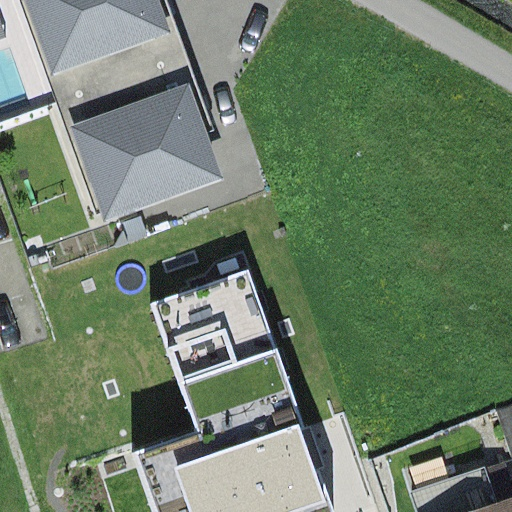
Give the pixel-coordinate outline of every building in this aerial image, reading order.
[(23,0),(64,103),(188,57),(168,0),(23,0)] [(214,128),(188,57),(64,103),(108,222),(223,179),(205,131),(214,128)] [(200,439),(136,460),(153,511),(334,511),(313,449),(253,269),(154,302),(200,439)] [(511,410),(500,414),(511,450),(511,410)] [(483,468),(409,494),(415,511),(511,511),(511,498),(496,504),(483,468)]
